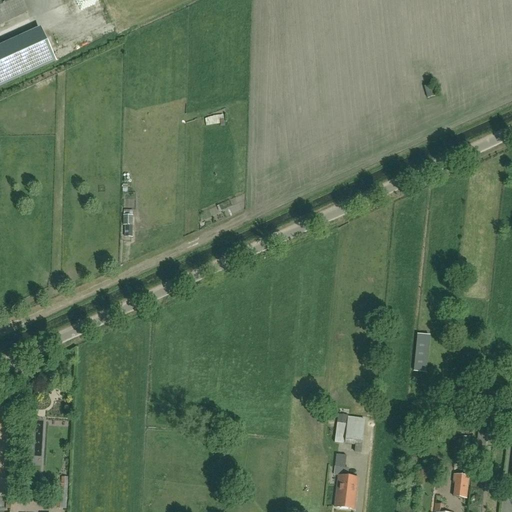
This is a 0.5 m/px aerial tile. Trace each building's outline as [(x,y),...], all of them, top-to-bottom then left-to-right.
[(21,0),(0,0),(0,24),(27,12),(21,0)] [(137,173),(128,174),(129,182),(137,182),(137,173)] [(123,225),(125,225),(125,237),(132,237),(132,216),(123,215),(123,225)] [(345,445),(345,444),(355,446),(354,452),(361,452),(361,447),(362,447),(365,419),(348,417),(347,425),(336,424),(334,444),(345,445)] [(457,454),(456,463),(456,465),(463,465),(462,476),(453,475),(452,483),(454,484),(453,498),(467,499),(469,476),(471,466),(472,455),(471,455),(457,454)] [(335,467),(334,475),(338,475),(334,507),(354,509),(358,478),(345,476),(346,468),(345,468),(346,456),(336,455),(335,467)]
